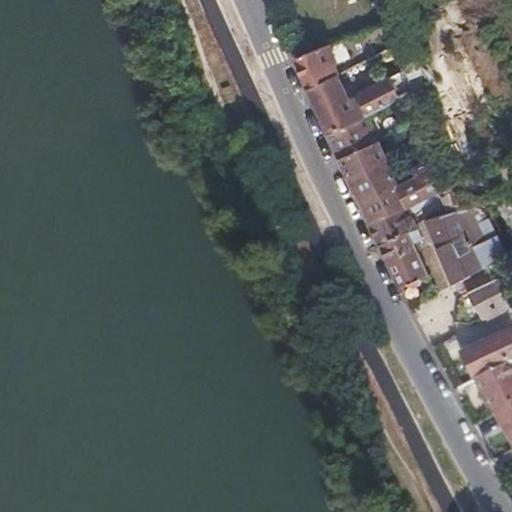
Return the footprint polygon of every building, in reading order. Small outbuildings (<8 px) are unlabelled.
[(333,60),(336,58),(328,41),(295,54),(309,87),(338,71),(333,60)] [(367,117),(413,94),(405,74),(349,97),(338,71),(309,87),(329,133),(367,117)] [(398,186),(367,117),(329,133),(342,163),(354,189),(369,219),(405,207),(429,199),(421,178),(398,186)] [(417,242),(405,207),(369,219),(369,220),(379,242),(401,234),(409,245),(417,242)] [(453,284),(505,254),(486,218),(432,248),(453,284)] [(428,274),(409,245),(401,234),(379,242),(401,287),(428,274)] [(509,300),(497,280),(495,278),(494,278),(467,293),(481,316),(509,300)] [(506,363),(511,359),(511,338),(507,329),(460,353),(475,379),(506,363)] [(511,404),(511,373),(506,363),(475,379),(495,414),(511,404)] [(511,404),(495,414),(511,443),(511,404)]
